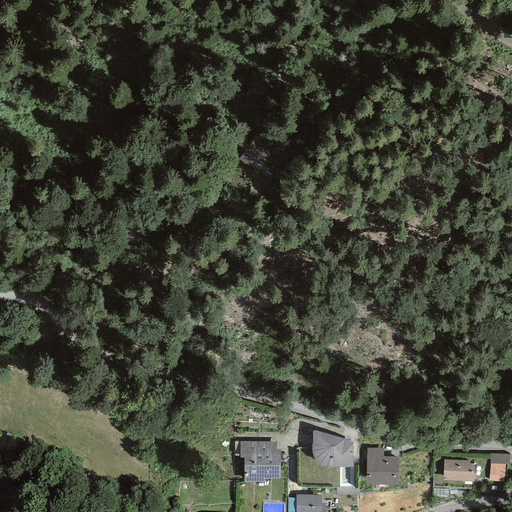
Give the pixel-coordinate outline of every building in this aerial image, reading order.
[(241,167),(262,175),(270,153),(249,145),(241,167)] [(225,432),(225,423),(208,422),(208,434),(220,434),(220,431),(225,432)] [(333,465),(353,465),(353,441),(313,429),(312,443),(312,450),(314,458),(320,463),(327,465),(333,465)] [(278,440),(240,440),(240,441),(240,455),(240,456),(245,456),(245,480),(270,480),(270,477),(281,477),(281,447),(278,447),(278,440)] [(385,448),(368,447),(366,482),(399,484),(400,456),(385,456),(385,448)] [(510,454),(491,453),(491,463),(506,464),(510,464),(510,454)] [(470,460),(444,459),(443,479),(473,480),(474,464),(470,464),(470,460)] [(491,463),(490,480),(504,481),(506,464),(491,463)] [(321,494),(296,494),(296,497),(295,511),(325,511),(325,502),(321,502),(321,494)] [(295,511),(296,497),(289,497),(288,511),(295,511)]
